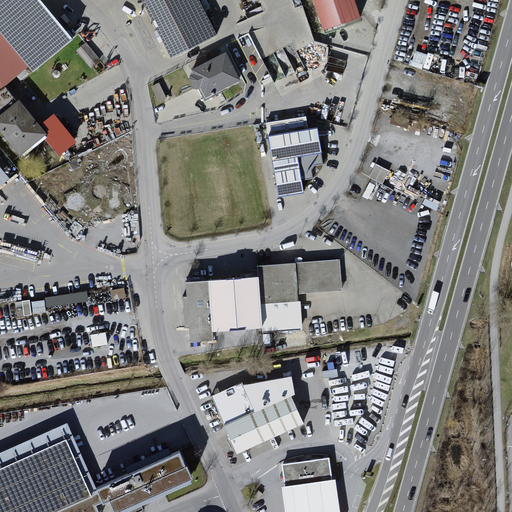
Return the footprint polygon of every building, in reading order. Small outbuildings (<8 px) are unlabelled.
[(71,39),(36,0),(0,0),(0,86),(23,66),(31,75),(71,39)] [(215,33),(199,0),(139,0),(167,56),(215,33)] [(313,0),(324,30),(360,18),(354,0),(313,0)] [(92,68),(102,59),(87,42),(78,50),(92,68)] [(241,77),(226,49),(188,69),(202,97),(241,77)] [(160,83),(153,86),(159,98),(166,95),(160,83)] [(42,132),(14,98),(0,110),(0,135),(16,154),(42,132)] [(315,126),(265,135),(276,197),(300,193),(294,154),(320,150),(315,126)] [(371,177),(384,183),(390,170),(377,164),(371,177)] [(254,276),(181,281),(184,341),(211,339),(211,330),(261,327),(262,331),(302,328),(300,293),(341,290),(339,257),(253,263),(254,276)] [(88,291),(47,298),(48,308),(90,301),(88,291)] [(235,452),(304,421),(292,392),(291,372),(242,382),(212,396),(235,452)] [(63,437),(0,465),(0,511),(102,511),(184,475),(171,448),(86,487),(63,437)] [(282,463),(285,483),(330,477),(328,457),(282,463)] [(339,511),(335,477),(330,477),(285,483),(281,484),(284,511),(339,511)]
